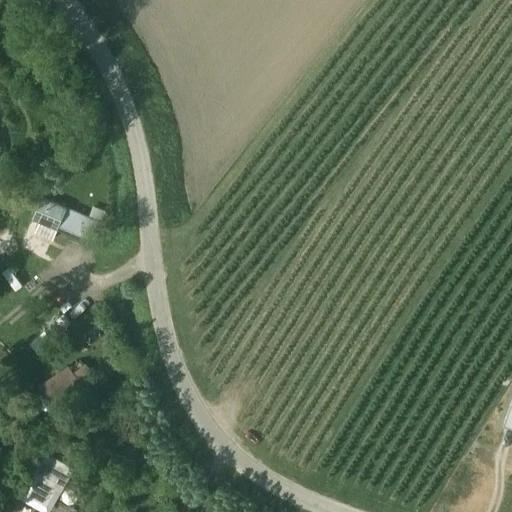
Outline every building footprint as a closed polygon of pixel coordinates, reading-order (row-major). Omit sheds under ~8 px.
[(31,22),(19,25),(23,42),(35,39),(31,22)] [(65,208),(42,198),(33,218),(56,228),(92,243),(94,241),(102,223),(106,211),(94,207),(89,217),(66,207),(65,208)] [(23,241),(40,248),(45,237),(33,233),(38,221),(32,219),(23,241)] [(44,331),(29,344),(38,354),(53,342),(44,331)] [(67,366),(38,386),(49,403),(78,383),(67,366)] [(511,399),(503,424),(511,427),(511,399)] [(47,505),(63,476),(44,466),(28,494),(47,505)]
